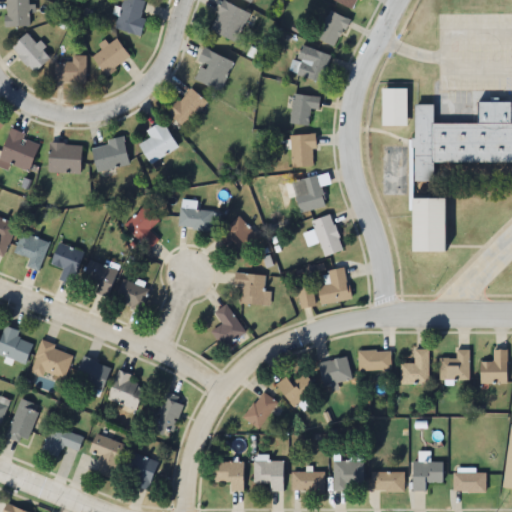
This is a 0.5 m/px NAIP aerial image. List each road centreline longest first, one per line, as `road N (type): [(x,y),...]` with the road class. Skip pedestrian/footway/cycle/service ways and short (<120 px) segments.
road 1 (residential): [(511,312),(335,324),(242,364),(194,438),(186,511)]
road 2 (residential): [(395,0),(356,80),(348,127),(351,163),(380,239),(389,315)]
road 3 (residential): [(186,0),(155,83),(114,110),(50,112),(0,79)]
road 4 (residential): [(222,386),(119,331),(0,284)]
